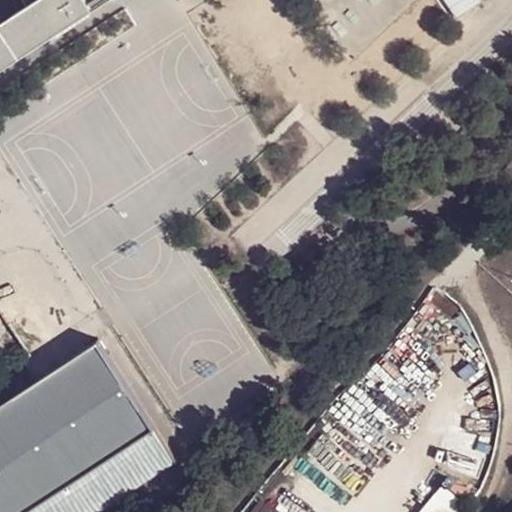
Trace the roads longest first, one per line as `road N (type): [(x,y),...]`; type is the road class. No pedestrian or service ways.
road 1 (unknown): [(511,26),(261,263)]
road 2 (primary): [(511,236),(319,511)]
road 3 (track): [(511,230),(462,268),(510,379),(510,460),(471,511)]
